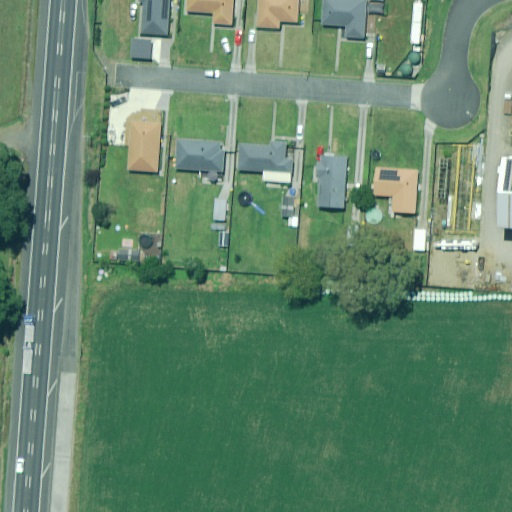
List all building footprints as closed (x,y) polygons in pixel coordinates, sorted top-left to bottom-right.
[(171,34),(173,0),(141,0),(142,1),(146,1),(144,32),(171,34)] [(236,0),(188,0),(188,12),(216,14),(215,24),(234,25),(236,0)] [(301,0),(260,0),(259,28),(282,29),(283,22),(300,23),(301,0)] [(369,0),(325,0),(324,25),(349,26),(348,37),(367,39),(369,0)] [(153,58),(155,39),(135,37),(134,57),(153,58)] [(163,123),(133,121),(130,170),(160,173),(163,123)] [(177,169),(226,173),(227,151),(223,150),(223,142),(179,139),(177,169)] [(240,170),(295,174),(296,159),(288,159),(289,143),(273,141),(273,146),(242,143),(240,170)] [(347,209),(350,157),(323,156),(323,162),(320,162),(319,179),(322,179),(320,207),(347,209)] [(421,171),(379,168),(377,196),(395,197),(394,212),(419,214),(421,171)] [(265,177),(253,176),(252,185),(264,186),(265,177)] [(226,177),(215,177),(214,188),(225,189),(226,177)] [(296,197),(285,196),(284,217),(295,218),(296,197)] [(227,221),(229,200),(217,199),(216,221),(227,221)] [(357,226),(350,226),(349,247),(361,248),(362,227),(357,226)] [(424,230),(417,230),(416,251),(427,251),(429,230),(424,230)] [(141,262),(141,251),(121,249),(120,261),(141,262)]
